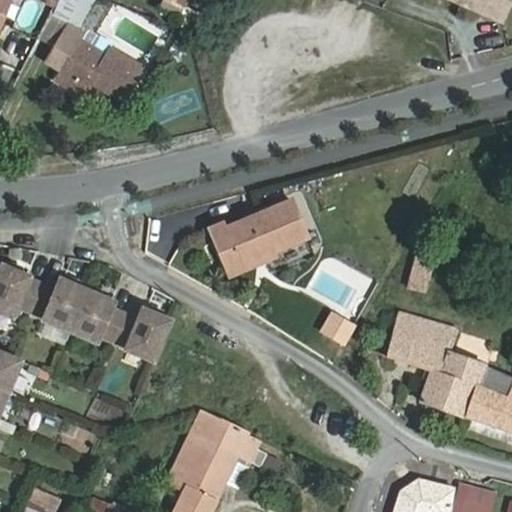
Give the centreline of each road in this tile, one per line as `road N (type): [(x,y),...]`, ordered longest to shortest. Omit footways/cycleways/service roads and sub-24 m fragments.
road 1 (residential): [(105,181),(511,76)]
road 2 (residential): [(105,181),(118,238),(219,294),(395,434)]
road 3 (residential): [(395,434),(511,468)]
